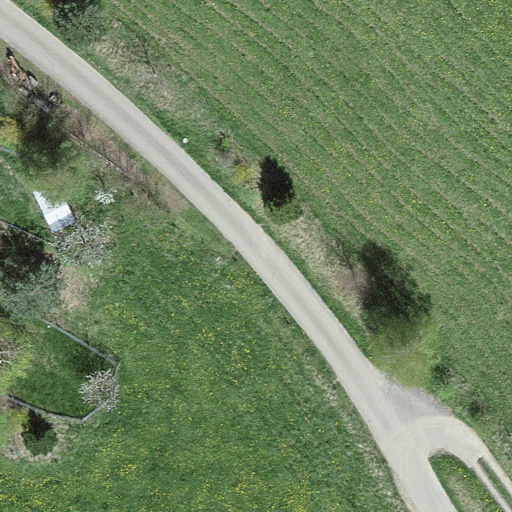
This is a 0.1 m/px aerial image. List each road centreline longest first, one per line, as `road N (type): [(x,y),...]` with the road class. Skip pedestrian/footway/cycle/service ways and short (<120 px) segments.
road 1 (unclassified): [(0,26),(124,119),(286,277),(378,407),(436,511)]
road 2 (track): [(378,407),(456,442),(511,505)]
